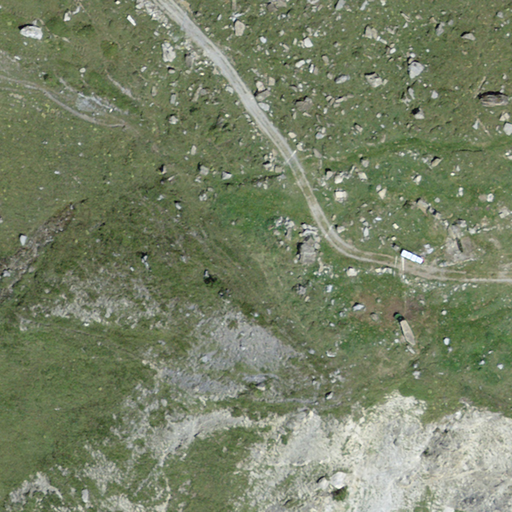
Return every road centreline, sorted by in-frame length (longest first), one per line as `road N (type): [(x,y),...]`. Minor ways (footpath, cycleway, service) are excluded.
road 1 (track): [(297,170),(329,233),(351,251),(426,270),(511,276)]
road 2 (track): [(297,170),(225,66),(163,0)]
